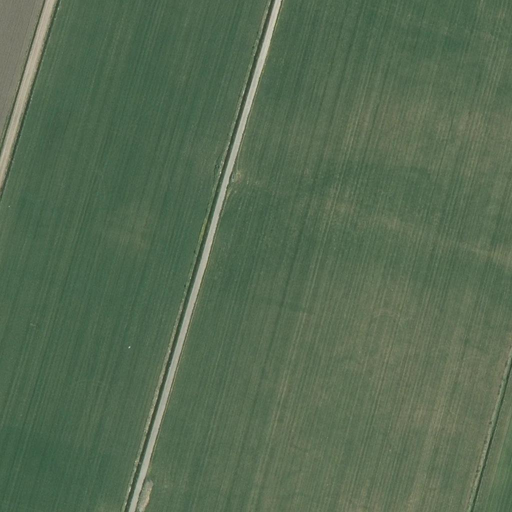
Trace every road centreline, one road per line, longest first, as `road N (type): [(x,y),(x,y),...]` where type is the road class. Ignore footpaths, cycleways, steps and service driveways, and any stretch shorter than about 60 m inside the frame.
road 1 (track): [(131,511),(279,0)]
road 2 (track): [(0,177),(52,0)]
